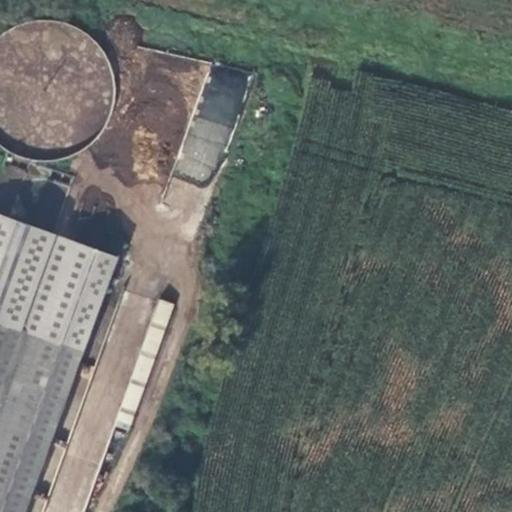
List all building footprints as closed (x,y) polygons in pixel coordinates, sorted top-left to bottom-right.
[(114,27),(0,22),(0,152),(109,156),(114,27)] [(211,64),(175,171),(211,183),(248,76),(211,64)] [(58,212),(65,187),(49,183),(42,207),(58,212)] [(0,511),(20,511),(105,255),(0,220),(0,511)] [(117,445),(165,314),(149,308),(100,440),(117,445)]
